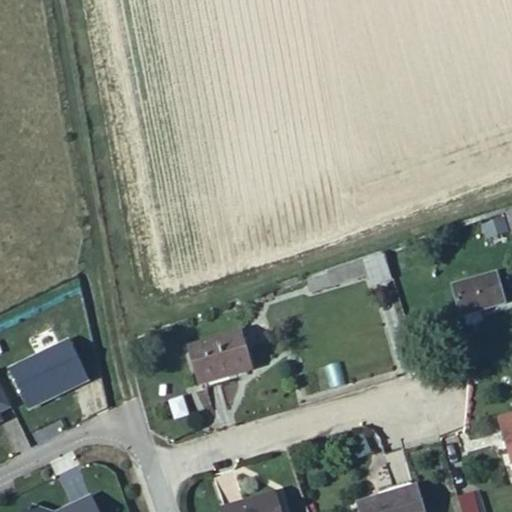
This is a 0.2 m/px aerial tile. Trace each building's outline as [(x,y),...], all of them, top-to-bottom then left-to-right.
[(381,247),(303,274),(307,287),(365,268),(368,277),(388,270),(381,247)] [(461,315),(504,302),(494,274),(452,287),(461,315)] [(201,389),(252,372),(239,337),(189,352),(201,389)] [(0,401),(9,397),(0,378),(0,401)] [(511,414),(498,418),(510,461),(511,460),(511,414)] [(23,498),(18,511),(101,511),(89,486),(52,503),(30,495),(23,498)] [(360,511),(424,511),(417,486),(358,505),(360,511)] [(219,511),(279,511),(274,494),(219,511)]
